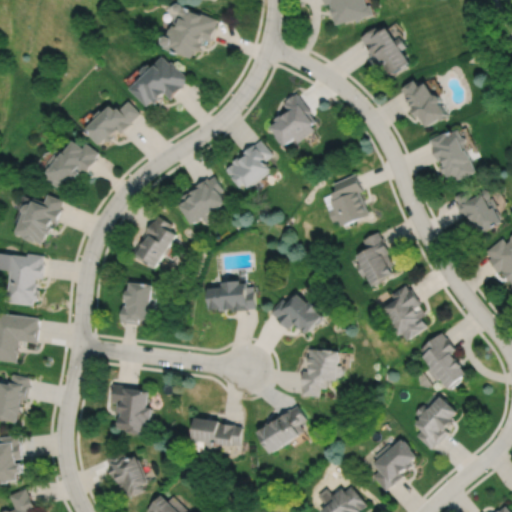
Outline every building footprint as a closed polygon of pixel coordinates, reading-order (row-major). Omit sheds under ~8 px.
[(326,0),(327,4),(332,2),(334,8),(332,8),(334,15),(336,15),(338,23),(360,18),(362,19),(366,18),(367,16),(377,13),(374,3),(370,4),(369,0),(326,0)] [(164,43),(165,44),(164,47),(192,57),(195,48),(201,51),(204,43),(203,43),(205,38),(212,40),(217,26),(216,26),(219,19),(185,6),(184,3),(180,1),(177,2),(175,1),(170,3),(168,9),(170,15),(174,17),(171,26),(172,26),(172,27),(170,27),(168,32),(169,34),(169,35),(168,35),(165,36),(163,41),(164,43)] [(379,26),(363,37),(376,56),(380,53),(384,59),(382,60),(388,69),(390,68),(395,75),(415,61),(407,49),(411,46),(404,35),(400,38),(391,26),(383,32),(379,26)] [(141,70),(140,72),(143,75),(130,88),(148,105),(153,100),(157,104),(163,98),(162,96),(166,93),(172,99),(184,86),(184,85),(190,78),(172,61),(170,63),(163,55),(152,66),(149,63),(147,65),(145,65),(141,69),(141,70)] [(441,94),(440,95),(440,94),(439,94),(431,82),(424,86),(419,79),(404,88),(409,95),(408,96),(416,108),(415,109),(421,117),(424,115),(432,127),(452,113),(445,102),(446,99),(443,95),(441,94)] [(298,92),(295,95),(295,94),(287,100),(288,101),(284,103),(291,111),(285,115),(284,113),(276,119),(279,122),(273,126),(280,135),(278,136),(284,143),(285,142),(287,145),(297,138),(300,142),(317,129),(313,125),(317,122),(316,122),(318,121),(311,112),(313,111),(298,92)] [(129,101),(121,109),(119,107),(117,110),(112,105),(104,113),(101,110),(95,116),(97,118),(85,129),(95,138),(96,137),(102,144),(108,138),(111,141),(116,136),(114,135),(119,130),(122,133),(133,123),(132,122),(142,113),(129,101)] [(461,129),(449,134),(448,132),(432,139),(435,145),(434,146),(440,160),(444,159),(446,163),(443,165),(446,173),(448,172),(451,180),(458,177),(460,180),(480,171),(475,160),(476,160),(468,143),(470,138),(465,136),(461,129)] [(262,139),(256,144),(255,144),(243,154),(244,155),(241,158),(240,156),(234,162),(235,163),(228,169),(235,177),(233,178),(241,187),(242,186),(243,186),(247,183),(250,188),(273,168),(267,161),(275,154),(262,139)] [(100,152),(87,142),(84,147),(73,140),(64,153),(57,154),(48,165),(49,172),(46,177),(59,187),(62,183),(68,187),(76,176),(78,177),(84,169),(88,172),(98,159),(96,158),(100,152)] [(357,173),(335,183),(339,191),(334,193),(336,198),(334,199),(337,207),(330,210),(335,222),(342,219),(345,227),(371,215),(361,191),(364,190),(357,173)] [(216,175),(210,179),(208,177),(196,186),(198,189),(193,193),(192,191),(178,200),(194,224),(204,218),(208,224),(219,217),(215,211),(228,202),(221,192),(226,190),(216,175)] [(471,187),(456,196),(459,202),(457,203),(465,217),(469,214),(472,220),(470,221),(474,229),(478,227),(482,233),(489,230),(503,223),(501,220),(502,217),(499,211),(496,211),(495,209),(499,208),(493,198),(491,199),(490,198),(491,195),(489,190),(484,189),(481,191),(480,188),(473,192),(471,187)] [(27,213),(19,233),(29,237),(28,238),(38,242),(39,241),(45,243),(48,233),(51,235),(54,227),(52,226),(54,222),(58,223),(64,209),(62,208),(65,200),(49,194),(47,201),(37,198),(35,204),(32,203),(28,205),(26,210),(27,213)] [(160,215),(155,221),(154,220),(133,254),(157,269),(179,234),(171,230),(174,225),(169,222),(170,221),(160,215)] [(379,231),(364,239),(369,250),(359,255),(357,256),(361,262),(357,264),(364,276),(367,275),(372,286),(396,274),(392,266),(394,264),(389,254),(392,252),(384,237),(383,238),(379,231)] [(511,241),(507,243),(503,238),(487,251),(492,257),(488,260),(498,273),(502,269),(505,274),(504,275),(510,282),(511,281),(511,282),(511,235),(511,236),(511,241)] [(47,255),(31,253),(30,256),(2,253),(1,269),(14,270),(11,291),(9,291),(8,301),(35,304),(36,300),(40,300),(41,289),(40,289),(40,282),(38,282),(39,278),(45,278),(47,263),(46,263),(47,255)] [(210,289),(212,311),(221,310),(222,311),(233,310),(233,312),(250,311),(250,309),(257,308),(255,286),(249,287),(249,283),(242,284),(242,280),(224,282),(224,287),(210,289)] [(131,282),(130,290),(128,290),(126,300),(129,300),(128,305),(124,305),(122,322),(138,324),(139,322),(141,323),(141,320),(150,321),(151,310),(156,310),(157,300),(152,299),(153,298),(154,298),(155,289),(154,288),(154,285),(131,282)] [(407,285),(393,295),(397,300),(386,307),(397,322),(393,324),(401,337),(405,334),(409,341),(430,326),(424,318),(429,315),(421,305),(423,303),(413,289),(411,291),(407,285)] [(284,298),(272,312),(278,318),(277,319),(289,330),(296,322),(298,324),(297,325),(303,331),(305,329),(310,334),(325,317),(319,312),(322,309),(319,307),(320,306),(315,301),(314,303),(313,301),(310,304),(299,294),(290,304),(284,298)] [(0,312),(0,359),(19,362),(20,354),(21,354),(22,345),(22,340),(40,343),(42,327),(40,327),(41,318),(0,312)] [(443,332),(422,349),(427,356),(426,357),(433,366),(428,369),(438,381),(442,378),(452,390),(471,375),(465,368),(466,367),(459,359),(459,360),(454,354),(459,350),(449,338),(448,338),(443,332)] [(312,349),(312,358),(310,358),(310,366),(313,366),(313,371),(304,371),(303,387),(304,387),(304,395),(322,396),(323,389),(329,389),(329,382),(341,383),(341,378),(343,378),(344,376),(345,376),(345,370),(344,369),(344,367),(342,367),(343,353),(337,353),(337,351),(312,349)] [(0,381),(5,383),(6,378),(14,380),(15,374),(30,377),(29,383),(30,383),(28,398),(23,397),(21,403),(23,403),(21,412),(20,411),(18,419),(0,416),(0,381)] [(114,384),(112,400),(117,400),(115,415),(120,416),(119,426),(128,428),(128,430),(144,432),(145,421),(148,422),(148,416),(152,416),(153,405),(148,404),(150,391),(138,390),(138,387),(114,384)] [(443,397),(432,410),(425,404),(417,413),(423,419),(418,425),(421,428),(416,434),(432,448),(437,441),(438,442),(449,431),(445,427),(449,422),(451,424),(455,419),(454,417),(459,411),(443,397)] [(260,432),(273,451),(291,439),(294,443),(304,437),(303,435),(307,432),(303,425),(310,421),(300,406),(293,410),(292,409),(273,421),(272,420),(265,425),(266,428),(260,432)] [(196,414),(192,448),(205,450),(205,445),(217,447),(218,440),(241,443),(244,425),(236,424),(236,422),(221,420),(221,417),(196,414)] [(1,435),(2,442),(0,442),(0,479),(4,479),(4,480),(10,480),(10,479),(19,478),(19,470),(23,470),(22,460),(18,461),(17,457),(24,456),(22,441),(21,441),(20,433),(1,435)] [(401,437),(391,445),(389,442),(374,455),(377,458),(373,461),(374,462),(373,463),(378,470),(372,475),(385,489),(391,484),(392,485),(403,475),(400,472),(406,467),(407,469),(414,463),(412,461),(418,455),(410,446),(411,446),(404,438),(403,439),(401,437)] [(124,448),(106,455),(109,463),(109,464),(115,478),(116,477),(118,481),(116,482),(119,489),(121,489),(124,497),(134,493),(135,494),(145,490),(144,487),(145,487),(143,483),(148,480),(146,476),(147,475),(139,457),(138,458),(136,453),(128,457),(124,448)] [(351,484),(344,490),(341,486),(332,494),(335,498),(322,508),(325,511),(361,511),(359,510),(367,503),(351,484)] [(1,511),(34,511),(32,511),(31,510),(38,507),(31,493),(30,494),(27,486),(10,493),(16,507),(11,509),(7,508),(3,510),(1,511)] [(162,493),(147,509),(150,511),(186,511),(189,509),(173,494),(169,499),(162,493)]
